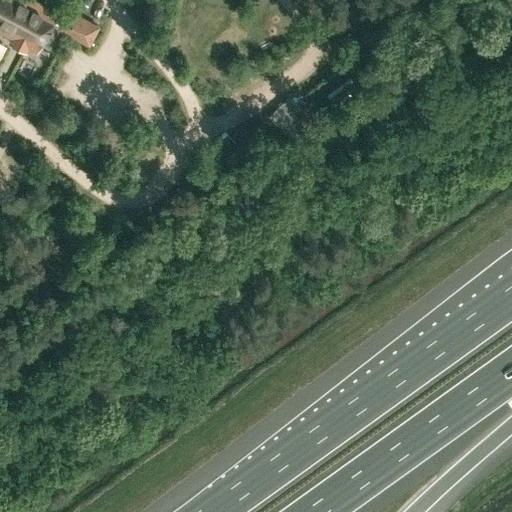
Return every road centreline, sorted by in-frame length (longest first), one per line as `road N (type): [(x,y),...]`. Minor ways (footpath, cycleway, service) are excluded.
road 1 (motorway): [(511,295),(212,511)]
road 2 (track): [(105,0),(201,120),(217,126),(231,123),(313,49),(312,35),(284,0)]
road 3 (motorway): [(317,511),(511,372)]
road 4 (motorway): [(410,511),(511,423)]
